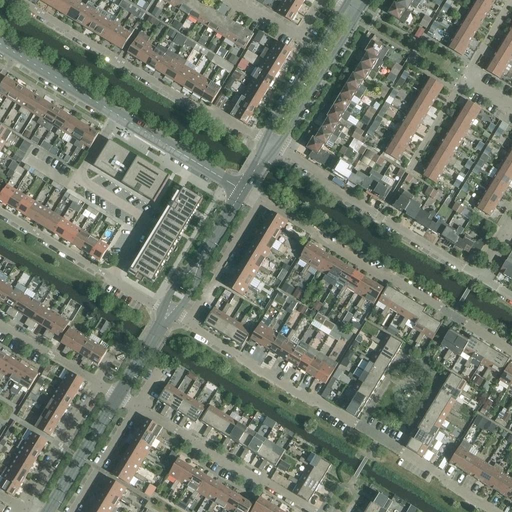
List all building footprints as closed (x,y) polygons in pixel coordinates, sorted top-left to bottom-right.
[(58,11),(64,0),(51,0),(49,6),(58,11)] [(67,17),(77,1),(77,0),(64,0),(58,11),(67,17)] [(173,0),(170,5),(180,11),(186,0),(173,0)] [(196,0),(186,0),(180,11),(189,16),(198,1),(196,0)] [(303,3),(297,0),(283,0),(282,3),(298,13),(303,3)] [(408,11),(411,6),(416,9),(420,4),(413,0),(399,0),(397,4),(406,10),(408,11)] [(475,0),(475,1),(490,10),(496,0),(495,0),(475,0)] [(76,22),(86,6),(77,1),(67,17),(76,22)] [(198,1),(189,16),(198,22),(207,6),(198,1)] [(470,10),(485,19),(490,10),(475,1),(470,10)] [(86,28),(97,10),(94,8),(93,5),(88,2),(86,6),(76,22),(86,28)] [(126,3),(122,9),(132,14),(135,8),(126,3)] [(276,13),(292,22),(298,13),(282,3),(276,13)] [(405,24),(408,18),(411,13),(408,11),(406,10),(397,4),(395,3),(388,14),(405,24)] [(207,6),(198,22),(207,27),(217,12),(207,6)] [(163,11),(156,7),(151,15),(158,19),(163,11)] [(95,34),(104,18),(107,13),(98,8),(97,10),(86,28),(95,34)] [(141,20),(145,14),(135,8),(132,14),(141,20)] [(485,19),(470,10),(464,19),(479,28),(485,19)] [(217,12),(207,27),(217,33),(226,18),(217,12)] [(432,20),(425,16),(422,20),(429,24),(432,20)] [(148,21),(154,25),(157,20),(150,17),(148,21)] [(114,23),(104,18),(95,34),(104,39),(114,23)] [(226,18),(217,33),(226,38),(235,23),(226,18)] [(479,28),(464,19),(459,29),(473,37),(479,28)] [(183,25),(175,20),(172,27),(179,32),(183,25)] [(420,24),(427,28),(429,24),(422,20),(420,24)] [(123,29),(114,23),(104,39),(113,45),(123,29)] [(235,23),(226,38),(235,44),(244,29),(235,23)] [(132,34),(123,29),(113,45),(123,50),(129,40),(132,34)] [(171,29),(167,35),(175,40),(178,34),(171,29)] [(245,50),(254,35),(244,29),(235,44),(245,50)] [(473,37),(459,29),(453,38),(468,47),(473,37)] [(511,35),(508,33),(502,42),(511,48),(511,35)] [(182,36),(179,41),(184,45),(187,40),(182,36)] [(138,37),(128,53),(138,59),(147,43),(138,37)] [(447,47),(462,56),(468,47),(453,38),(447,47)] [(292,50),(276,41),(270,51),(286,60),(292,50)] [(389,51),(372,41),(365,52),(367,53),(376,58),(379,53),(385,57),(389,51)] [(496,51),(511,60),(511,58),(511,48),(502,42),(496,51)] [(147,65),(156,49),(147,43),(138,59),(147,65)] [(211,43),(208,49),(213,52),(217,47),(211,43)] [(156,71),(166,55),(168,50),(159,44),(156,49),(147,65),(156,71)] [(206,51),(197,45),(195,49),(204,54),(206,51)] [(224,59),(228,52),(220,47),(216,54),(224,59)] [(286,60),(270,51),(264,60),(280,69),(286,60)] [(511,60),(496,51),(491,61),(506,70),(511,60)] [(384,63),(376,58),(367,53),(361,63),(378,74),(384,63)] [(175,60),(166,55),(156,71),(165,76),(175,60)] [(187,61),(178,56),(175,60),(165,76),(175,82),(184,66),(187,61)] [(239,60),(233,56),(230,62),(235,66),(239,60)] [(219,59),(216,65),(221,68),(224,62),(219,59)] [(243,59),(238,66),(245,70),(249,63),(243,59)] [(280,69),(264,60),(259,69),(275,79),(280,69)] [(485,70),(500,79),(506,70),(491,61),(485,70)] [(230,74),(234,68),(224,62),(221,68),(230,74)] [(369,76),(374,79),(378,74),(361,63),(354,74),(364,80),(364,81),(365,81),(369,76)] [(402,68),(396,64),(393,68),(400,72),(402,68)] [(184,87),(193,71),(184,66),(175,82),(184,87)] [(391,73),(397,77),(400,72),(393,68),(391,73)] [(275,79),(259,69),(253,78),(269,88),(275,79)] [(193,93),(203,77),(193,71),(184,87),(193,93)] [(235,71),(232,76),(239,80),(242,75),(235,71)] [(354,74),(353,73),(347,84),(363,95),(367,89),(361,85),(364,81),(364,80),(354,74)] [(7,78),(6,77),(0,87),(0,93),(7,98),(16,83),(7,78)] [(202,98),(212,82),(203,77),(193,93),(202,98)] [(269,88),(253,78),(248,87),(264,97),(269,88)] [(444,86),(429,78),(423,87),(438,96),(444,86)] [(212,104),(222,88),(212,82),(202,98),(212,104)] [(16,103),(25,89),(16,83),(7,98),(16,103)] [(340,95),(357,105),(363,95),(347,84),(340,95)] [(389,90),(383,86),(380,90),(387,94),(389,90)] [(264,97),(248,87),(242,97),(258,106),(264,97)] [(417,96),(432,105),(438,96),(423,87),(417,96)] [(22,107),(19,112),(22,114),(34,95),(25,89),(16,103),(22,107)] [(378,95),(384,99),(387,94),(380,90),(378,95)] [(27,117),(30,112),(35,115),(43,100),(34,95),(22,114),(27,117)] [(334,106),(350,116),(357,105),(340,95),(334,106)] [(214,106),(222,110),(228,101),(225,99),(220,96),(214,106)] [(412,106),(427,115),(432,105),(417,96),(412,106)] [(258,106),(242,97),(236,106),(252,116),(258,106)] [(40,118),(37,123),(41,126),(53,106),(43,100),(35,115),(40,118)] [(481,109),(467,100),(461,110),(476,119),(481,109)] [(44,128),(48,122),(53,126),(62,111),(53,106),(41,126),(44,128)] [(231,116),(247,125),(252,116),(236,106),(231,116)] [(327,117),(328,117),(338,123),(339,123),(341,118),(347,122),(350,116),(334,106),(327,117)] [(406,115),(421,124),(427,115),(412,106),(406,115)] [(377,111),(370,107),(367,112),(374,116),(377,111)] [(455,119),(470,128),(476,119),(461,110),(455,119)] [(59,129),(56,135),(59,137),(71,117),(62,111),(53,126),(59,129)] [(374,116),(367,112),(361,122),(367,126),(374,116)] [(385,119),(383,118),(385,115),(380,112),(375,121),(381,125),(385,119)] [(421,124),(406,115),(401,124),(415,133),(421,124)] [(63,139),(66,134),(72,137),(80,123),(71,117),(59,137),(63,139)] [(340,124),(339,123),(338,123),(328,117),(322,128),(338,138),(342,132),(336,129),(340,124)] [(450,129),(464,137),(470,128),(455,119),(450,129)] [(499,121),(496,119),(494,123),(492,122),(489,127),(494,130),(499,121)] [(376,130),(377,131),(381,125),(375,121),(369,130),(374,133),(376,130)] [(74,146),(78,148),(90,128),(80,123),(72,137),(77,140),(74,146)] [(415,133),(401,124),(395,133),(410,142),(415,133)] [(9,139),(12,133),(0,125),(0,138),(12,146),(16,149),(19,145),(9,139)] [(74,154),(78,156),(84,145),(90,148),(90,149),(99,134),(99,133),(99,134),(90,128),(78,148),(74,154)] [(326,146),(330,140),(335,144),(338,138),(322,128),(315,138),(315,139),(324,144),(326,146)] [(364,132),(357,128),(355,133),(361,137),(364,132)] [(444,138),(459,147),(464,137),(450,129),(444,138)] [(501,135),(497,132),(491,141),(496,144),(501,135)] [(352,137),(358,141),(361,137),(355,133),(352,137)] [(410,142),(395,133),(389,143),(404,152),(410,142)] [(34,136),(31,141),(33,142),(38,145),(41,140),(34,136)] [(321,149),(324,144),(315,139),(315,138),(313,137),(307,148),(312,152),(309,157),(320,164),(327,153),(321,149)] [(10,149),(12,146),(0,138),(0,151),(1,152),(4,146),(10,149)] [(459,147),(444,138),(439,147),(453,156),(459,147)] [(171,177),(110,141),(94,167),(155,203),(171,177)] [(384,152),(398,161),(404,152),(389,143),(384,152)] [(348,149),(345,155),(349,158),(355,148),(350,145),(348,149)] [(22,146),(19,150),(26,154),(29,150),(22,146)] [(344,147),(340,153),(344,156),(345,155),(348,149),(344,147)] [(363,156),(367,149),(362,147),(358,153),(363,156)] [(453,156),(439,147),(433,156),(448,165),(453,156)] [(19,150),(15,156),(22,160),(25,154),(19,150)] [(368,150),(364,157),(371,161),(375,154),(368,150)] [(480,159),(487,163),(490,157),(488,156),(490,153),(486,150),(480,159)] [(376,155),(372,161),(376,164),(380,157),(376,155)] [(448,165),(433,156),(427,166),(442,174),(448,165)] [(380,167),(384,160),(380,157),(376,164),(380,167)] [(326,170),(331,173),(338,161),(333,159),(326,170)] [(13,161),(8,169),(15,172),(19,165),(13,161)] [(348,171),(350,167),(341,161),(335,172),(339,174),(338,175),(348,181),(352,174),(348,171)] [(498,170),(511,178),(511,166),(504,161),(498,170)] [(483,165),(479,162),(474,169),(479,172),(483,165)] [(422,175),(436,184),(442,174),(427,166),(422,175)] [(511,180),(511,178),(498,170),(494,168),(488,177),(493,180),(507,189),(511,180)] [(10,170),(7,176),(11,179),(15,173),(10,170)] [(401,170),(397,176),(401,179),(405,173),(401,170)] [(359,172),(356,176),(352,174),(348,181),(357,186),(357,185),(362,188),(368,178),(359,172)] [(409,184),(413,177),(409,175),(405,181),(409,184)] [(372,176),(370,179),(368,178),(362,188),(371,194),(372,191),(374,193),(381,181),(372,176)] [(507,189),(493,180),(487,189),(502,198),(507,189)] [(376,194),(375,196),(384,202),(390,191),(388,190),(390,187),(381,181),(374,193),(376,194)] [(7,185),(0,197),(0,200),(8,205),(17,191),(7,185)] [(197,195),(183,187),(133,269),(130,268),(127,273),(141,281),(144,276),(151,281),(152,280),(150,279),(153,275),(154,276),(158,270),(157,269),(159,265),(161,266),(165,260),(163,259),(165,255),(167,256),(171,249),(169,248),(171,245),(173,246),(202,198),(200,198),(199,200),(196,197),(197,195)] [(430,187),(426,194),(430,196),(434,190),(430,187)] [(502,198),(487,189),(481,198),(496,207),(502,198)] [(434,199),(438,193),(434,190),(430,196),(434,199)] [(17,191),(8,205),(17,211),(26,196),(17,191)] [(401,198),(399,197),(393,207),(402,212),(403,210),(405,212),(412,200),(414,197),(405,191),(401,198)] [(26,196),(17,211),(26,217),(35,202),(26,196)] [(476,208),(490,217),(496,207),(481,198),(476,208)] [(421,206),(412,200),(405,212),(407,213),(406,215),(415,220),(422,210),(420,209),(421,206)] [(35,202),(26,217),(36,222),(45,208),(35,202)] [(456,203),(452,210),(456,213),(460,206),(456,203)] [(461,215),(465,209),(460,206),(456,213),(461,215)] [(45,208),(36,222),(45,228),(54,213),(45,208)] [(436,216),(435,211),(429,212),(429,215),(422,210),(415,220),(419,223),(419,224),(428,230),(432,222),(436,216)] [(283,230),(288,222),(272,212),(266,222),(282,231),(281,233),(286,236),(288,232),(283,230)] [(54,213),(45,228),(54,233),(63,219),(54,213)] [(63,219),(54,233),(63,239),(72,224),(63,219)] [(437,225),(432,222),(428,230),(437,235),(438,234),(442,237),(448,226),(439,221),(437,225)] [(261,231),(277,241),(281,233),(282,231),(266,222),(261,231)] [(73,245),(81,230),(72,224),(63,239),(73,245)] [(483,231),(490,235),(494,228),(487,224),(483,231)] [(446,239),(446,240),(455,246),(459,238),(455,236),(457,232),(448,226),(442,237),(446,239)] [(81,230),(73,245),(82,250),(91,236),(81,230)] [(255,240),(271,250),(270,252),(275,254),(277,251),(272,248),(277,241),(261,231),(255,240)] [(91,236),(82,250),(91,256),(100,241),(91,236)] [(464,251),(465,250),(469,253),(472,247),(480,252),(486,242),(481,239),(478,244),(466,237),(463,241),(459,238),(455,246),(464,251)] [(265,259),(270,252),(271,250),(255,240),(250,250),(265,259)] [(100,261),(101,262),(110,247),(109,247),(100,241),(91,256),(100,261)] [(300,242),(295,251),(299,254),(305,245),(300,242)] [(299,259),(307,264),(309,265),(318,249),(309,243),(299,259)] [(318,249),(309,265),(307,264),(304,269),(308,271),(311,266),(318,271),(328,255),(318,249)] [(244,259),(260,268),(259,270),(263,273),(266,269),(261,266),(265,259),(250,250),(244,259)] [(111,264),(115,258),(109,254),(105,261),(111,264)] [(318,271),(326,275),(327,276),(337,261),(328,255),(318,271)] [(500,272),(504,274),(503,275),(511,280),(511,259),(509,258),(500,272)] [(254,278),(259,270),(260,268),(244,259),(238,268),(254,278)] [(337,261),(327,276),(326,275),(323,280),(326,282),(329,278),(337,282),(346,266),(337,261)] [(337,282),(344,287),(346,288),(356,272),(346,266),(337,282)] [(233,277),(249,287),(248,289),(252,291),(254,288),(250,285),(254,278),(238,268),(233,277)] [(356,272),(346,288),(344,287),(341,291),(345,293),(348,289),(355,293),(365,277),(356,272)] [(243,297),(248,289),(249,287),(233,277),(227,287),(243,297)] [(365,277),(355,293),(363,298),(364,299),(374,283),(365,277)] [(0,300),(0,301),(5,304),(15,289),(5,283),(0,291),(0,300)] [(285,283),(281,289),(287,293),(291,295),(295,289),(291,286),(290,285),(289,286),(285,283)] [(366,300),(374,305),(384,289),(374,283),(364,299),(363,298),(360,302),(363,305),(366,300)] [(379,302),(386,306),(388,308),(398,292),(388,286),(379,302)] [(301,301),(306,293),(298,288),(293,296),(301,301)] [(10,307),(6,314),(10,316),(24,294),(15,289),(5,304),(10,307)] [(280,292),(275,300),(279,303),(281,300),(286,303),(287,302),(289,298),(289,297),(280,292)] [(398,292),(388,308),(386,306),(384,311),(387,313),(390,309),(398,313),(407,297),(398,292)] [(14,319),(19,312),(24,315),(33,300),(24,294),(10,316),(14,319)] [(407,297),(398,313),(405,318),(407,319),(416,303),(407,297)] [(29,318),(25,325),(29,328),(42,305),(33,300),(24,315),(29,318)] [(322,304),(317,301),(313,308),(318,311),(322,304)] [(424,313),(426,309),(416,303),(407,319),(405,318),(402,322),(406,325),(409,320),(415,324),(416,324),(423,313),(424,313)] [(33,330),(37,323),(42,326),(52,311),(42,305),(29,328),(33,330)] [(307,308),(302,305),(298,311),(303,314),(307,308)] [(323,307),(319,312),(325,315),(328,310),(323,307)] [(222,313),(214,308),(204,324),(214,330),(224,314),(226,315),(228,311),(225,308),(222,313)] [(47,330),(43,336),(47,339),(61,316),(52,311),(42,326),(47,330)] [(318,323),(322,316),(318,313),(314,320),(318,323)] [(413,328),(421,333),(423,334),(432,318),(424,313),(423,313),(416,324),(415,324),(413,328)] [(223,336),(233,320),(226,315),(224,314),(214,330),(223,336)] [(51,341),(55,334),(60,337),(60,338),(61,338),(70,322),(61,316),(47,339),(51,341)] [(433,340),(442,324),(432,318),(423,334),(421,333),(418,338),(422,340),(425,335),(433,340)] [(233,341),(242,325),(244,327),(247,322),(243,320),(240,324),(233,320),(223,336),(233,341)] [(336,325),(326,320),(323,325),(333,331),(336,325)] [(107,321),(101,332),(105,334),(111,324),(107,321)] [(354,322),(351,326),(358,330),(361,326),(354,322)] [(268,328),(260,323),(251,339),(260,345),(270,329),(272,330),(275,326),(271,324),(268,328)] [(252,331),(244,327),(242,325),(233,341),(242,347),(252,331)] [(345,331),(336,325),(333,331),(342,336),(345,331)] [(62,353),(67,356),(80,333),(71,328),(71,327),(61,343),(62,344),(62,343),(66,346),(62,353)] [(270,351),(279,335),(272,330),(270,329),(260,345),(270,351)] [(441,345),(449,350),(451,351),(460,335),(451,329),(441,345)] [(351,335),(345,331),(342,336),(348,340),(351,335)] [(70,360),(75,351),(80,354),(89,339),(80,333),(67,356),(66,357),(70,360)] [(387,334),(382,342),(381,344),(397,353),(403,344),(387,334)] [(101,340),(93,335),(90,339),(89,339),(80,354),(85,358),(81,364),(85,367),(99,345),(101,340)] [(279,356),(289,340),(290,342),(293,337),(290,335),(287,339),(279,335),(270,351),(279,356)] [(461,357),(463,353),(463,352),(470,341),(469,340),(460,335),(451,351),(449,350),(446,355),(450,357),(453,352),(461,357)] [(463,353),(470,357),(472,358),(481,342),(472,336),(469,340),(470,341),(463,352),(463,353)] [(397,353),(381,344),(382,342),(378,339),(375,343),(380,346),(376,353),(391,363),(397,353)] [(298,346),(290,342),(289,340),(279,356),(288,362),(298,346)] [(297,367),(310,347),(301,341),(298,346),(288,362),(297,367)] [(100,345),(99,345),(85,367),(89,369),(93,362),(98,365),(98,366),(99,366),(108,350),(107,350),(106,349),(108,346),(102,342),(100,345)] [(481,342),(472,358),(470,357),(467,362),(471,364),(474,359),(481,364),(491,348),(481,342)] [(307,373),(319,353),(310,347),(297,367),(307,373)] [(491,348),(481,364),(488,368),(490,369),(500,354),(491,348)] [(349,350),(343,359),(349,362),(355,353),(349,350)] [(0,375),(10,358),(1,353),(0,354),(0,375)] [(316,379),(328,358),(319,353),(307,373),(316,379)] [(391,363),(376,353),(371,360),(370,362),(386,372),(391,363)] [(492,370),(500,375),(510,359),(500,354),(490,369),(488,368),(486,373),(489,375),(492,370)] [(0,380),(1,381),(5,376),(10,379),(20,364),(10,358),(0,375),(0,380)] [(326,385),(338,364),(328,358),(316,379),(326,385)] [(386,372),(370,362),(371,360),(366,358),(364,361),(369,364),(364,372),(380,381),(386,372)] [(343,359),(340,364),(347,368),(350,363),(349,362),(343,359)] [(16,383),(12,388),(16,390),(29,370),(20,364),(10,379),(16,383)] [(511,366),(509,365),(499,380),(509,386),(511,381),(511,366)] [(457,368),(454,372),(461,376),(465,369),(460,367),(457,368)] [(29,391),(38,375),(29,370),(16,390),(20,393),(23,387),(29,391)] [(85,381),(69,371),(63,381),(79,390),(85,381)] [(380,381),(364,372),(360,379),(359,381),(375,390),(380,381)] [(463,391),(467,383),(452,373),(446,383),(461,392),(460,394),(465,397),(467,393),(463,391)] [(375,390),(359,381),(360,379),(355,376),(353,380),(358,383),(353,390),(369,400),(375,390)] [(333,377),(328,385),(332,388),(337,380),(336,379),(333,377)] [(472,383),(479,387),(482,382),(475,378),(472,383)] [(493,384),(485,380),(481,388),(488,392),(493,384)] [(58,390),(73,399),(79,390),(63,381),(58,390)] [(440,392),(456,402),(460,394),(461,392),(446,383),(440,392)] [(168,385),(158,401),(166,405),(163,410),(167,412),(170,408),(168,406),(178,391),(168,385)] [(52,399),(68,409),(73,399),(58,390),(52,399)] [(369,400),(353,390),(348,397),(347,399),(363,409),(369,400)] [(177,412),(187,396),(178,391),(168,406),(170,408),(177,412)] [(435,401),(450,411),(449,413),(454,416),(456,412),(451,409),(456,402),(440,392),(435,401)] [(342,409),(358,419),(363,409),(347,399),(348,397),(344,395),(342,398),(346,401),(342,409)] [(187,418),(196,402),(187,396),(177,412),(185,416),(182,421),(186,423),(188,419),(187,418)] [(47,408),(62,418),(68,409),(52,399),(47,408)] [(483,407),(488,410),(493,402),(488,399),(483,407)] [(445,420),(449,413),(450,411),(435,401),(429,411),(445,420)] [(188,419),(196,423),(206,408),(196,402),(187,418),(188,419)] [(211,406),(201,422),(209,426),(206,431),(210,433),(212,429),(211,428),(220,412),(211,406)] [(41,418),(56,427),(62,418),(47,408),(41,418)] [(501,412),(498,416),(502,419),(505,415),(504,414),(507,410),(504,408),(501,412)] [(423,420),(439,429),(438,431),(443,434),(445,430),(440,428),(445,420),(429,411),(423,420)] [(220,433),(230,417),(220,412),(211,428),(212,429),(220,433)] [(506,413),(502,420),(507,423),(511,416),(506,413)] [(486,421),(479,416),(474,423),(482,428),(486,421)] [(229,439),(239,423),(230,417),(220,433),(227,438),(225,442),(228,445),(231,440),(229,439)] [(35,427),(51,437),(56,427),(41,418),(35,427)] [(158,436),(163,428),(147,419),(141,428),(157,438),(156,440),(161,443),(163,439),(158,436)] [(434,439),(438,431),(439,429),(423,420),(418,429),(434,439)] [(489,421),(485,426),(491,430),(494,424),(489,421)] [(238,444),(248,428),(239,423),(229,439),(231,440),(238,444)] [(157,438),(141,428),(136,438),(152,447),(156,440),(157,438)] [(248,450),(257,434),(248,428),(238,444),(246,449),(243,453),(247,456),(249,451),(248,450)] [(412,438),(428,448),(427,450),(431,453),(434,449),(429,446),(434,439),(418,429),(412,438)] [(48,442),(28,430),(22,439),(42,451),(48,442)] [(257,455),(266,440),(257,434),(248,450),(249,451),(257,455)] [(152,447),(136,438),(130,447),(146,456),(145,458),(150,461),(152,457),(147,455),(152,447)] [(422,458),(427,450),(428,448),(412,438),(406,448),(422,458)] [(17,448),(21,451),(37,460),(42,451),(22,439),(17,448)] [(266,461),(276,445),(266,440),(257,455),(264,460),(261,465),(265,467),(268,462),(266,461)] [(469,453),(463,450),(466,445),(462,443),(459,448),(459,447),(450,463),(459,469),(469,453)] [(268,462),(276,467),(285,451),(276,445),(266,461),(268,462)] [(146,456),(130,447),(125,456),(140,466),(145,458),(146,456)] [(477,452),(478,452),(472,448),(469,453),(459,469),(469,475),(481,455),(477,452)] [(15,460),(31,469),(37,460),(21,451),(15,460)] [(446,451),(443,456),(449,460),(452,455),(446,451)] [(316,455),(311,463),(310,465),(326,475),(332,465),(316,455)] [(482,461),(484,457),(481,455),(469,475),(478,480),(487,465),(482,461)] [(140,466),(125,456),(119,465),(135,475),(134,477),(139,480),(141,476),(136,473),(140,466)] [(169,475),(177,480),(178,481),(188,465),(178,459),(169,475)] [(10,469),(25,479),(31,469),(15,460),(10,469)] [(282,461),(278,468),(285,473),(290,466),(282,461)] [(304,474),(320,484),(326,475),(310,465),(311,463),(306,461),(304,464),(309,467),(304,474)] [(496,464),(493,468),(487,465),(478,480),(487,486),(499,466),(496,464)] [(129,485),(134,477),(135,475),(119,465),(113,475),(129,485)] [(188,487),(197,471),(188,465),(178,481),(177,480),(174,485),(177,487),(180,482),(188,487)] [(500,472),(503,468),(499,466),(487,486),(497,492),(506,476),(500,472)] [(10,469),(6,467),(1,476),(4,478),(20,488),(25,479),(10,469)] [(197,492),(206,476),(197,471),(188,487),(195,491),(197,492)] [(299,484),(315,493),(320,484),(304,474),(300,482),(299,484)] [(206,498),(216,482),(206,476),(197,492),(195,491),(192,496),(196,498),(199,493),(206,498)] [(511,479),(506,476),(497,492),(506,497),(511,487),(511,479)] [(0,484),(0,488),(14,497),(20,488),(4,478),(0,484)] [(127,488),(111,479),(105,489),(121,498),(120,500),(124,503),(127,499),(122,496),(127,488)] [(293,493),(309,503),(315,493),(299,484),(300,482),(295,479),(293,483),(298,486),(293,493)] [(215,503),(225,488),(216,482),(206,498),(214,502),(215,503)] [(157,488),(151,485),(145,494),(151,498),(157,488)] [(225,509),(234,493),(225,488),(215,503),(214,502),(211,507),(214,509),(217,504),(225,509)] [(121,498),(105,489),(99,498),(115,507),(120,500),(121,498)] [(235,511),(243,499),(234,493),(225,509),(229,511),(235,511)] [(393,502),(377,493),(371,502),(387,511),(386,511),(391,511),(388,510),(393,502)] [(112,511),(115,507),(99,498),(94,507),(101,511),(112,511)] [(251,511),(264,511),(270,504),(260,498),(251,511)] [(248,511),(253,505),(243,499),(235,511),(248,511)] [(187,504),(179,500),(176,505),(186,511),(191,502),(189,501),(187,504)] [(386,511),(387,511),(371,502),(366,511),(386,511)]
